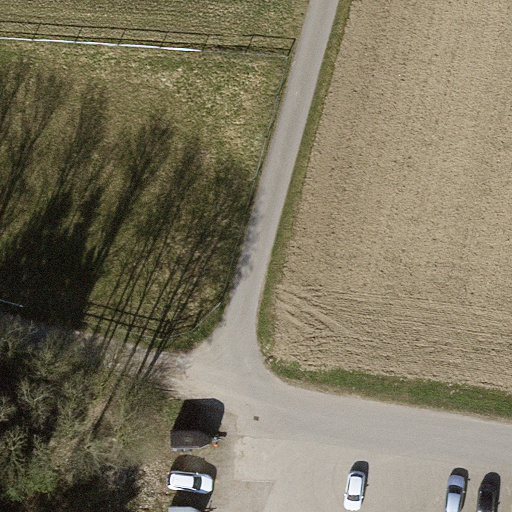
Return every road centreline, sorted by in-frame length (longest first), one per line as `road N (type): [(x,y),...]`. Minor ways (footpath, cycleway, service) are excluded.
road 1 (track): [(324,0),(224,377)]
road 2 (track): [(511,435),(224,377)]
road 3 (track): [(224,377),(0,323)]
